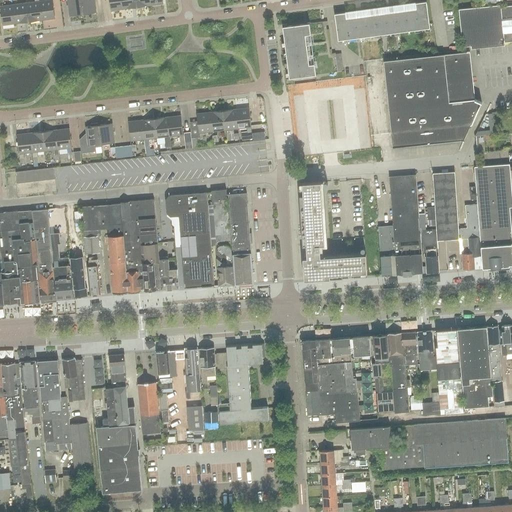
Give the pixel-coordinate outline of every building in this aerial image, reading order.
[(55,18),(52,0),(46,0),(39,1),(42,20),(55,18)] [(83,14),(81,0),(67,0),(70,16),(83,14)] [(96,12),(94,0),(81,0),(83,14),(96,12)] [(124,9),(123,0),(109,0),(111,10),(124,9)] [(137,7),(136,0),(123,0),(124,9),(137,7)] [(42,20),(39,1),(27,3),(29,22),(42,20)] [(430,28),(427,1),(416,3),(416,8),(346,18),(346,12),(335,14),(338,41),(430,28)] [(29,22),(27,3),(14,4),(16,23),(29,22)] [(16,23),(14,4),(1,6),(3,25),(16,23)] [(511,41),(511,5),(501,7),(501,5),(459,9),(463,47),(511,41)] [(311,34),(310,23),(283,26),(290,78),(316,74),(315,63),(309,64),(306,35),(311,34)] [(463,52),(384,61),(392,133),(393,147),(464,140),(471,125),(472,125),(482,102),(474,99),(472,76),(466,76),(463,52)] [(344,71),(342,53),(336,54),(338,72),(344,71)] [(305,106),(308,135),(331,133),(332,144),(358,141),(354,98),(325,101),(325,96),(300,98),(301,107),(305,106)] [(252,127),(249,108),(236,109),(238,128),(252,127)] [(238,128),(236,109),(223,111),(225,130),(238,128)] [(225,130),(223,111),(210,112),(212,131),(225,130)] [(212,131),(210,112),(197,114),(199,133),(212,131)] [(183,135),(181,115),(168,117),(170,136),(183,135)] [(170,136),(168,117),(155,118),(157,138),(165,137),(166,147),(171,147),(170,136)] [(157,138),(155,118),(142,120),(144,139),(157,138)] [(144,139),(142,120),(129,122),(131,141),(144,139)] [(115,143),(112,123),(99,125),(101,144),(115,143)] [(101,144),(99,125),(86,126),(87,133),(80,139),(82,153),(96,151),(96,147),(101,146),(101,144)] [(72,148),(70,128),(56,130),(59,149),(68,148),(69,159),(73,158),(73,152),(72,152),(71,148),(72,148)] [(59,149),(56,130),(43,131),(46,151),(54,150),(56,160),(60,160),(59,149)] [(46,151),(43,131),(31,133),(33,152),(46,151)] [(252,131),(242,132),(243,140),(253,138),(252,131)] [(193,148),(191,132),(184,133),(186,149),(193,148)] [(33,152),(31,133),(17,134),(21,164),(25,164),(24,153),(33,152)] [(485,152),(484,140),(492,140),(491,135),(476,136),(477,153),(485,152)] [(132,151),(132,145),(123,146),(125,157),(133,156),(132,151)] [(125,157),(123,146),(115,147),(116,153),(116,158),(125,157)] [(511,230),(510,209),(509,207),(511,207),(511,191),(510,170),(510,164),(475,167),(478,204),(482,256),(483,268),(510,266),(510,265),(511,264),(511,230)] [(427,207),(428,220),(436,219),(437,229),(437,240),(459,239),(455,172),(433,173),(435,207),(427,207)] [(389,176),(393,225),(396,266),(397,274),(423,272),(422,255),(420,230),(416,174),(389,176)] [(325,245),(321,182),(299,183),(299,184),(303,246),(304,246),(305,258),(303,258),(305,280),(368,276),(366,254),(321,257),(320,251),(322,251),(322,245),(325,245)] [(233,265),(227,200),(227,194),(226,189),(211,191),(219,285),(235,284),(233,265)] [(212,286),(215,285),(208,192),(169,195),(166,199),(167,213),(171,216),(173,216),(174,224),(180,223),(185,288),(187,288),(197,287),(202,286),(202,287),(212,286)] [(247,193),(227,194),(227,200),(229,200),(235,284),(254,283),(247,193)] [(157,240),(155,218),(154,199),(129,201),(129,202),(120,202),(121,204),(103,205),(83,206),(84,230),(83,230),(84,237),(99,236),(101,236),(101,230),(109,229),(109,237),(111,261),(113,294),(128,292),(140,291),(140,286),(145,285),(145,291),(156,290),(154,263),(159,262),(157,240)] [(482,256),(478,204),(465,205),(467,228),(461,229),(462,246),(463,246),(464,253),(463,253),(464,270),(475,269),(474,256),(482,256)] [(47,209),(32,211),(36,241),(51,239),(50,233),(47,209)] [(36,241),(32,211),(32,210),(18,211),(11,212),(15,251),(18,281),(16,281),(19,302),(40,300),(38,280),(39,280),(40,279),(39,272),(36,241)] [(18,281),(15,251),(11,212),(0,212),(0,231),(2,252),(4,273),(4,279),(2,279),(4,303),(17,302),(14,282),(16,281),(18,281)] [(396,266),(393,225),(379,226),(380,241),(382,275),(393,274),(393,267),(396,266)] [(438,248),(437,240),(437,229),(420,230),(422,255),(424,254),(425,258),(426,258),(427,272),(439,271),(438,256),(438,248)] [(50,233),(51,239),(52,245),(61,244),(60,233),(50,233)] [(100,252),(99,236),(84,237),(85,253),(100,252)] [(54,270),(53,259),(52,245),(51,239),(36,241),(39,272),(40,279),(39,280),(42,300),(56,299),(54,270)] [(69,258),(53,259),(54,270),(57,299),(74,297),(73,277),(72,277),(70,262),(69,258)] [(179,288),(177,269),(169,269),(168,259),(160,260),(161,270),(160,270),(162,290),(179,288)] [(74,297),(88,296),(87,285),(86,285),(84,267),(83,267),(82,260),(70,262),(72,277),(73,277),(74,297)] [(90,296),(101,295),(98,265),(87,266),(90,296)] [(500,329),(501,347),(502,354),(511,353),(511,324),(502,325),(503,329),(500,329)] [(488,397),(493,396),(487,326),(458,329),(465,408),(489,406),(488,397)] [(500,356),(498,326),(488,326),(490,357),(492,382),(502,380),(500,356)] [(457,329),(437,330),(439,356),(436,356),(437,369),(438,369),(441,410),(463,408),(457,329)] [(426,351),(427,357),(427,359),(429,360),(430,369),(437,369),(436,356),(434,357),(432,331),(418,332),(419,352),(426,351)] [(416,332),(402,333),(405,362),(417,361),(417,355),(416,332)] [(409,411),(405,362),(402,333),(389,334),(391,355),(389,355),(389,356),(389,362),(389,366),(391,366),(393,389),(393,391),(395,411),(395,413),(409,411)] [(383,391),(381,363),(389,362),(389,356),(389,355),(387,334),(373,335),(376,363),(372,364),(373,378),(375,377),(376,392),(383,391)] [(361,361),(372,361),(370,335),(330,339),(332,364),(318,365),(319,379),(322,415),(335,413),(336,423),(360,421),(357,378),(353,378),(352,361),(355,361),(355,370),(361,370),(361,361)] [(332,364),(330,339),(316,340),(318,365),(332,364)] [(319,379),(318,365),(316,340),(302,341),(306,391),(307,396),(306,396),(308,415),(322,415),(319,379)] [(264,344),(227,346),(227,352),(217,353),(218,368),(228,367),(231,410),(220,411),(221,423),(227,423),(228,423),(235,422),(262,419),(262,420),(269,420),(268,407),(252,408),(248,364),(263,363),(263,356),(265,356),(264,344)] [(202,376),(216,374),(214,347),(200,348),(202,376)] [(198,348),(185,350),(188,390),(201,389),(198,348)] [(159,374),(170,373),(168,351),(157,352),(159,374)] [(126,380),(127,380),(124,354),(109,355),(113,387),(126,386),(126,380)] [(79,387),(76,358),(62,359),(64,377),(70,377),(71,388),(72,400),(80,400),(79,387)] [(43,420),(45,442),(46,451),(73,449),(71,430),(68,410),(67,396),(61,396),(59,373),(60,373),(58,359),(38,361),(40,386),(43,420)] [(23,387),(25,407),(23,408),(24,417),(40,415),(38,386),(36,361),(21,362),(23,387)] [(29,464),(24,417),(23,408),(21,386),(18,386),(15,362),(2,363),(5,396),(8,424),(16,423),(20,465),(29,464)] [(0,435),(8,435),(1,363),(0,363),(0,435)] [(492,382),(494,402),(504,401),(502,380),(492,382)] [(138,384),(143,434),(161,432),(156,382),(138,384)] [(173,392),(173,383),(161,384),(161,392),(173,392)] [(210,386),(211,395),(211,405),(218,405),(217,385),(210,386)] [(140,466),(137,435),(135,406),(128,406),(126,386),(106,388),(107,392),(108,401),(109,418),(103,419),(104,426),(97,427),(101,470),(103,493),(142,489),(140,466)] [(395,411),(393,391),(376,392),(378,412),(395,411)] [(440,414),(439,402),(423,403),(423,409),(424,414),(440,414)] [(218,427),(218,412),(206,412),(206,427),(218,427)] [(509,462),(507,438),(506,418),(414,424),(414,425),(403,426),(404,446),(391,447),(391,446),(382,447),(383,469),(424,466),(425,466),(425,468),(509,462)] [(75,472),(92,470),(87,422),(70,424),(75,472)] [(352,449),(382,447),(391,446),(390,426),(351,429),(352,449)] [(320,451),(321,462),(335,462),(334,450),(320,451)] [(336,473),(335,462),(321,462),(322,474),(336,473)] [(57,482),(56,469),(45,470),(46,482),(57,482)] [(64,479),(74,479),(74,470),(64,471),(64,479)] [(336,485),(336,473),(322,474),(322,486),(336,485)] [(365,484),(351,484),(351,494),(366,494),(365,484)] [(337,496),(336,485),(322,486),(323,497),(337,496)] [(479,511),(480,507),(473,507),(472,492),(467,493),(468,502),(467,502),(468,508),(468,511),(479,511)] [(338,508),(338,507),(337,496),(323,497),(324,509),(338,508)]
